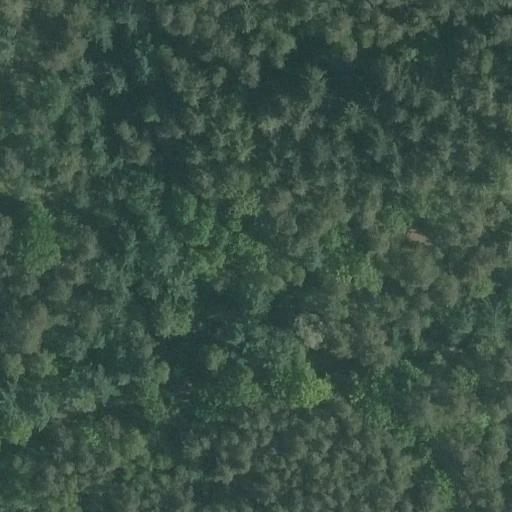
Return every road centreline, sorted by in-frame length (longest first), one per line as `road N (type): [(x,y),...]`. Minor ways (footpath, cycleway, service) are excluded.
road 1 (track): [(0,426),(338,355),(511,357)]
road 2 (track): [(205,383),(149,0)]
